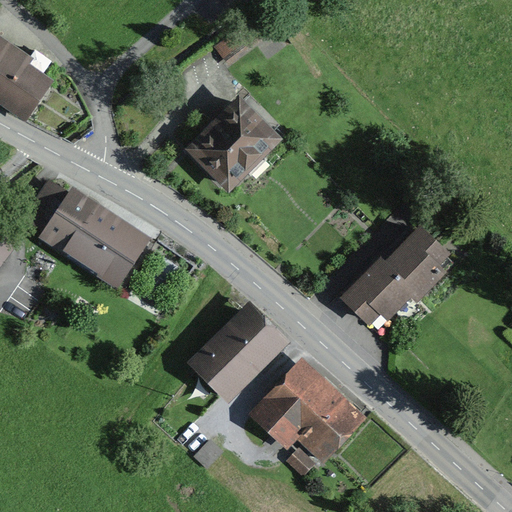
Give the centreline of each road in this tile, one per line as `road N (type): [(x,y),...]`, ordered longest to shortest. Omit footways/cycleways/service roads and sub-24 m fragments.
road 1 (secondary): [(507,511),(265,288),(166,215),(0,125)]
road 2 (unknown): [(95,175),(43,179),(32,191),(0,287)]
